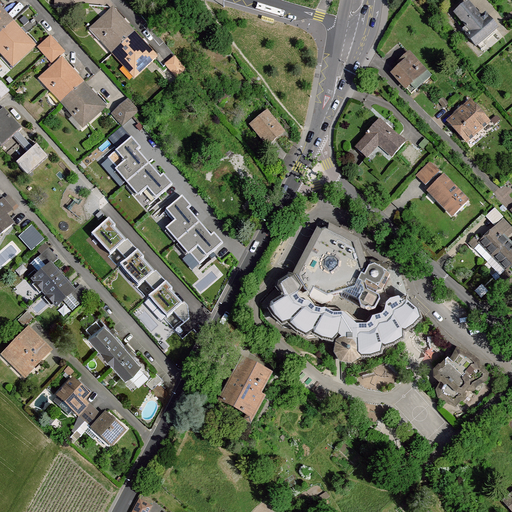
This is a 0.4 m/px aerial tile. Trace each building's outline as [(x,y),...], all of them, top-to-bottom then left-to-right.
[(468,1),(454,12),(474,36),(469,40),(478,50),(503,30),(486,12),(481,17),(468,1)] [(0,5),(0,50),(14,66),(37,45),(0,5)] [(114,9),(92,29),(136,77),(158,57),(114,9)] [(52,37),(40,48),(53,63),(65,52),(52,37)] [(412,54),(392,72),(413,96),(433,79),(412,54)] [(177,57),(168,65),(178,77),(187,69),(177,57)] [(1,58),(0,58),(0,71),(4,75),(11,68),(1,58)] [(64,59),(41,79),(84,127),(107,107),(64,59)] [(131,100),(114,114),(124,126),(140,111),(131,100)] [(493,124),(470,101),(448,124),(470,146),(493,124)] [(23,128),(5,108),(0,112),(0,143),(3,147),(15,136),(29,152),(18,163),(29,175),(49,157),(38,144),(34,148),(20,132),(23,128)] [(270,111),(253,125),(271,147),(289,133),(270,111)] [(382,120),(358,147),(372,159),(381,148),(394,159),(408,143),(382,120)] [(140,149),(132,140),(109,159),(118,170),(116,172),(127,185),(149,166),(137,152),(140,149)] [(432,189),(428,194),(452,218),(470,202),(434,165),(421,177),(432,189)] [(149,166),(127,185),(138,198),(147,190),(156,200),(172,187),(164,177),(161,180),(149,166)] [(191,208),(183,199),(167,212),(176,222),(167,231),(178,243),(200,225),(187,211),(191,208)] [(0,236),(15,224),(7,215),(13,210),(5,200),(0,203),(0,209),(1,211),(0,211),(0,236)] [(196,314),(115,217),(89,239),(115,270),(118,268),(139,292),(143,288),(150,297),(143,302),(171,335),(196,314)] [(488,262),(508,243),(504,240),(511,232),(511,228),(505,220),(482,242),(477,237),(470,244),(488,262)] [(34,223),(21,236),(34,249),(47,237),(34,223)] [(212,239),(200,225),(178,243),(189,256),(191,254),(200,265),(223,245),(215,236),(212,239)] [(321,231),(319,229),(294,276),(289,276),(278,283),(276,289),(282,297),(270,304),(269,311),(274,320),(283,328),(289,326),(297,334),(307,339),(314,337),(322,342),(334,345),(338,343),(336,354),(342,365),(353,366),(363,359),(372,360),(383,357),(386,350),(395,348),(406,341),(406,336),(409,334),(415,330),(424,321),(420,310),(411,301),(410,296),(402,300),(400,300),(392,302),(388,306),(390,313),(392,313),(392,316),(387,322),(378,325),(376,329),(370,333),(343,333),(346,317),(334,317),(326,313),(322,315),(314,313),(308,307),(311,299),(322,305),(332,302),(334,296),(356,289),(360,283),(362,284),(361,287),(364,289),(365,293),(360,302),(362,308),(367,311),(370,309),(373,311),(377,310),(381,301),(380,297),(376,295),(387,277),(385,271),(376,266),(370,268),(367,266),(358,241),(330,226),(329,229),(321,231)] [(511,246),(511,247),(508,243),(488,262),(506,281),(511,275),(511,273),(508,269),(511,265),(511,246)] [(59,260),(50,250),(34,264),(42,274),(34,281),(57,308),(66,300),(74,310),(90,296),(83,287),(77,292),(53,265),(59,260)] [(92,333),(102,324),(96,318),(86,327),(92,333)] [(116,335),(104,322),(102,324),(92,333),(89,335),(101,348),(116,335)] [(245,336),(228,323),(221,337),(239,347),(245,336)] [(54,350),(30,327),(2,355),(26,378),(54,350)] [(116,335),(101,348),(114,364),(130,350),(116,335)] [(141,363),(130,350),(114,364),(126,377),(129,374),(138,366),(141,363)] [(440,368),(436,372),(436,379),(442,383),(437,392),(440,398),(456,407),(461,401),(465,399),(467,392),(475,391),(477,387),(487,381),(489,373),(484,374),(484,378),(474,385),(470,387),(468,378),(476,370),(480,370),(479,363),(475,358),(459,350),(453,364),(450,360),(443,367),(440,368)] [(271,375),(247,361),(235,382),(231,381),(220,400),(248,416),(253,419),(264,399),(259,396),(271,375)] [(144,372),(138,366),(129,374),(134,380),(144,372)] [(163,378),(156,372),(146,383),(152,389),(158,383),(163,378)] [(73,379),(57,397),(78,417),(89,406),(82,399),(88,393),(73,379)] [(167,392),(158,383),(152,389),(161,398),(167,392)] [(108,414),(93,429),(110,447),(125,432),(108,414)] [(133,511),(151,511),(156,503),(141,496),(133,511)]
